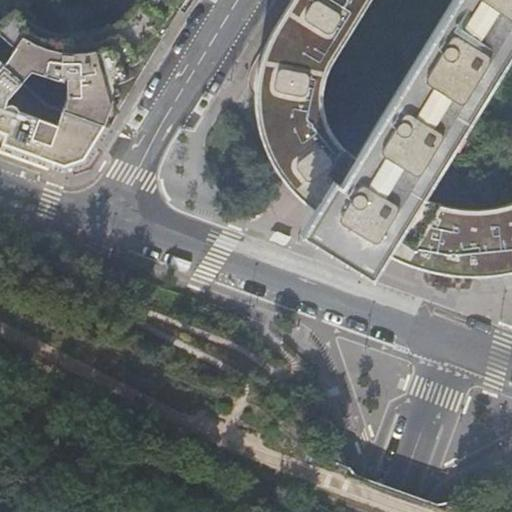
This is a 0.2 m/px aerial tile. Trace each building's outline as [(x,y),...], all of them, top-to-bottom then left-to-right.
[(2,66),(31,92),(46,104),(60,110),(107,127),(185,0),(0,0),(0,34),(16,50),(2,66)] [(360,0),(291,0),(269,36),(257,69),(255,105),(261,140),(271,161),(291,190),(319,212),(348,170),(328,152),(317,135),(309,115),(308,94),(314,75),(325,54),(360,0)] [(462,0),(360,0),(325,54),(314,75),(308,94),(309,115),(317,135),(328,152),(348,170),(462,0)] [(511,0),(462,0),(348,170),(319,212),(388,258),(424,203),(511,60),(511,0)] [(511,60),(424,203),(439,209),(465,214),(498,211),(511,206),(511,60)] [(23,113),(31,92),(2,66),(0,68),(0,147),(11,151),(48,164),(62,170),(85,162),(93,150),(107,127),(60,110),(55,124),(23,113)] [(424,203),(388,258),(429,273),(447,277),(478,279),(507,277),(511,275),(511,206),(498,211),(465,214),(439,209),(424,203)] [(388,258),(319,212),(296,248),(331,269),(369,292),(388,258)]
